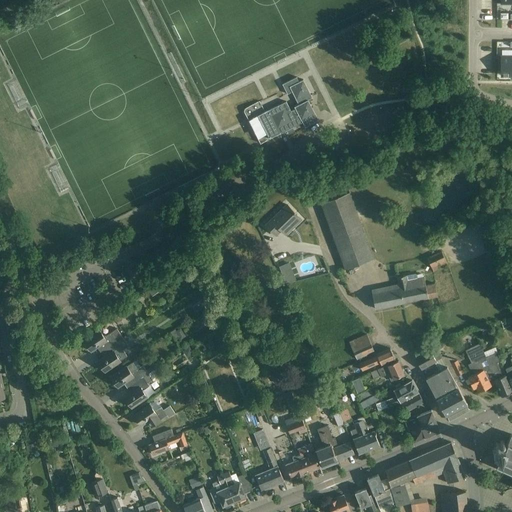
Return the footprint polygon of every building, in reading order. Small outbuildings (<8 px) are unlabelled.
[(501,60),(499,60),(499,67),(501,67),(501,75),(511,75),(511,56),(501,56),(501,60)] [(286,101),(268,111),(258,115),(270,139),(302,123),(305,127),(316,122),(317,119),(308,100),(312,98),(303,80),(299,82),(296,77),(282,84),(287,94),(292,92),(298,105),(294,107),(295,109),(291,111),(286,101)] [(349,192),(320,203),(344,269),(374,259),(349,192)] [(266,226),(268,228),(275,236),(281,230),(285,235),(291,229),(289,227),(299,217),(301,220),(301,219),(294,213),(287,205),(266,226)] [(442,251),(427,258),(433,272),(448,265),(442,251)] [(296,280),(289,263),(279,267),(286,284),(296,280)] [(437,297),(435,287),(435,284),(425,286),(424,278),(417,279),(416,274),(397,277),(399,284),(371,290),(375,309),(437,297)] [(156,283),(148,289),(152,294),(160,289),(156,283)] [(250,295),(244,297),(248,304),(253,302),(250,295)] [(205,298),(199,302),(203,308),(209,304),(205,298)] [(117,329),(111,333),(106,336),(103,336),(100,330),(84,341),(91,351),(102,344),(105,349),(100,352),(117,341),(123,337),(117,329)] [(357,359),(365,356),(374,352),(367,334),(349,342),(357,359)] [(123,337),(117,341),(100,352),(101,352),(105,349),(109,354),(98,362),(104,372),(127,356),(122,350),(128,346),(123,337)] [(488,381),(493,378),(491,375),(494,373),(484,352),(482,349),(479,344),(466,350),(469,355),(473,363),(468,365),(472,375),(468,377),(469,380),(473,389),(476,387),(478,392),(491,386),(488,381)] [(193,353),(189,347),(183,351),(187,357),(193,353)] [(495,347),(484,352),(494,373),(496,377),(493,378),(502,397),(511,391),(511,390),(508,382),(504,375),(502,376),(496,363),(500,361),(497,352),(495,347)] [(381,365),(386,363),(395,359),(390,349),(377,354),(377,356),(359,364),(362,371),(380,363),(381,365)] [(436,362),(430,351),(430,350),(423,353),(421,349),(414,353),(416,358),(415,358),(421,370),(430,365),(436,362)] [(460,381),(457,375),(463,372),(457,360),(441,356),(447,367),(456,383),(460,381)] [(398,360),(387,365),(379,369),(371,372),(373,378),(380,376),(381,377),(388,374),(390,380),(404,374),(398,360)] [(127,388),(148,374),(153,371),(151,367),(146,371),(142,365),(137,369),(133,362),(111,377),(117,387),(128,380),(132,385),(127,388)] [(447,367),(426,378),(445,415),(446,415),(449,421),(469,410),(466,404),(467,404),(456,383),(447,367)] [(285,373),(273,379),(274,383),(283,379),(288,390),(292,388),(285,373)] [(135,390),(124,398),(131,408),(139,402),(147,397),(154,392),(149,386),(147,383),(152,380),(151,377),(148,374),(127,388),(132,385),(135,390)] [(358,379),(352,381),(357,393),(363,391),(358,379)] [(193,383),(198,390),(202,387),(197,380),(193,383)] [(399,403),(418,392),(412,380),(393,390),(397,397),(385,401),(384,400),(376,404),(378,410),(380,410),(399,403)] [(362,402),(374,395),(370,389),(358,395),(362,402)] [(284,394),(291,409),(297,406),(291,391),(284,394)] [(404,412),(415,407),(423,402),(418,392),(399,403),(404,412)] [(375,394),(374,395),(362,402),(365,407),(378,400),(375,394)] [(151,427),(167,416),(168,417),(175,414),(170,405),(163,410),(161,407),(157,410),(153,410),(150,405),(134,415),(141,425),(152,418),(155,423),(150,426),(151,427)] [(351,420),(346,409),(340,412),(344,423),(351,420)] [(431,410),(422,414),(414,417),(414,418),(410,420),(409,419),(407,420),(407,421),(406,422),(410,432),(414,442),(439,431),(431,410)] [(344,423),(340,412),(334,414),(339,426),(344,423)] [(374,426),(379,424),(374,412),(369,414),(374,426)] [(307,432),(305,428),(302,419),(303,419),(301,414),(285,420),(290,433),(298,430),(300,434),(307,432)] [(358,420),(369,450),(380,445),(374,430),(369,432),(369,431),(370,429),(369,426),(367,425),(367,426),(364,417),(358,419),(358,420)] [(359,454),(369,450),(358,420),(353,422),(355,429),(350,431),(353,438),(359,454)] [(78,430),(76,421),(68,423),(71,432),(78,430)] [(204,428),(207,433),(212,431),(210,425),(204,428)] [(337,461),(337,460),(332,447),(338,445),(335,437),(332,438),(327,425),(317,429),(324,447),(316,450),(322,466),(337,461)] [(152,436),(155,442),(173,435),(171,429),(162,432),(152,436)] [(181,433),(177,434),(173,435),(155,442),(149,444),(153,455),(170,448),(168,445),(179,441),(182,447),(179,448),(181,452),(189,449),(183,432),(181,433)] [(500,459),(496,468),(511,475),(510,477),(511,477),(511,434),(507,443),(502,441),(500,441),(499,444),(496,442),(492,452),(495,453),(494,457),(500,459)] [(238,441),(240,452),(248,451),(246,439),(238,441)] [(349,441),(338,445),(332,447),(337,460),(354,454),(349,441)] [(451,442),(385,470),(390,487),(412,478),(415,483),(443,472),(448,483),(464,477),(462,469),(458,461),(451,442)] [(299,456),(305,473),(320,467),(311,444),(298,449),(301,455),(299,456)] [(261,490),(284,481),(278,466),(270,448),(262,452),(268,468),(266,469),(267,471),(263,472),(262,469),(254,472),(255,475),(261,490)] [(291,478),(305,473),(299,456),(295,457),(295,456),(292,457),(294,462),(286,465),(291,478)] [(242,462),(245,469),(252,466),(250,459),(242,462)] [(229,471),(223,473),(235,501),(239,499),(240,502),(246,499),(245,497),(246,497),(244,493),(253,490),(246,473),(237,477),(236,473),(230,475),(229,471)] [(145,481),(139,473),(130,476),(133,486),(145,481)] [(235,501),(223,473),(217,476),(219,481),(212,483),(214,488),(209,490),(214,503),(221,500),(223,506),(224,505),(225,508),(230,505),(229,503),(235,501)] [(393,498),(390,488),(384,491),(378,474),(367,479),(371,488),(379,508),(395,502),(393,498)] [(92,483),(97,497),(108,493),(103,479),(92,483)] [(207,511),(213,510),(209,501),(207,495),(203,487),(196,490),(199,498),(192,501),(183,505),(185,511),(207,511)] [(377,511),(374,504),(371,495),(369,496),(365,488),(355,492),(361,508),(367,505),(370,511),(377,511)] [(467,511),(465,491),(456,493),(440,494),(441,511),(467,511)] [(337,499),(329,503),(332,511),(350,511),(349,509),(347,504),(343,495),(336,498),(337,499)] [(111,499),(115,511),(146,511),(144,505),(138,507),(139,511),(122,511),(118,497),(111,499)] [(160,511),(157,501),(147,504),(144,505),(146,511),(160,511)]
